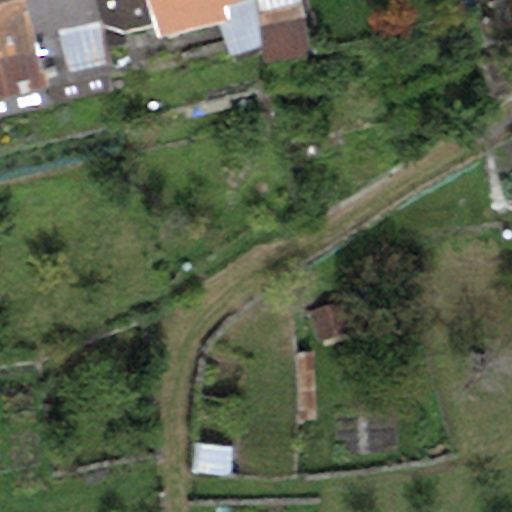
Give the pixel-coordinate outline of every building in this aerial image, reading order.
[(20,0),(0,0),(0,119),(51,107),(20,0)] [(20,0),(51,107),(118,87),(109,52),(126,49),(125,34),(103,28),(94,0),(20,0)] [(94,0),(103,28),(125,34),(152,26),(158,39),(214,25),(229,55),(262,49),(257,0),(94,0)] [(308,59),(302,0),(257,0),(262,49),(264,64),(308,59)] [(344,302),(307,314),(318,346),(354,334),(344,302)] [(311,354),(296,355),(300,421),(315,421),(311,354)]
